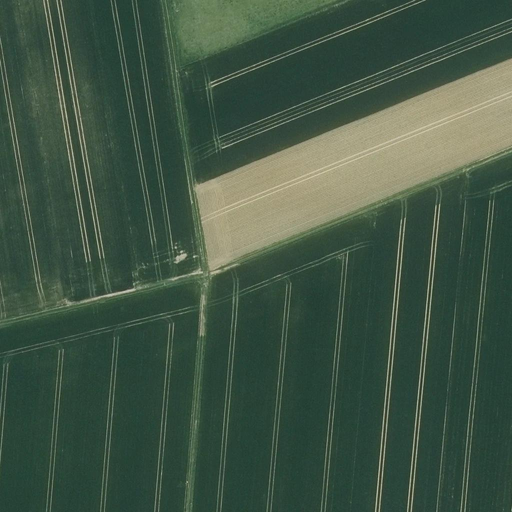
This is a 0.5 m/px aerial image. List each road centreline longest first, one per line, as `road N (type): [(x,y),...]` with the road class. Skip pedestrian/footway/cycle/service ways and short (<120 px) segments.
road 1 (track): [(511,150),(205,275),(0,323)]
road 2 (track): [(189,511),(205,263),(163,0)]
